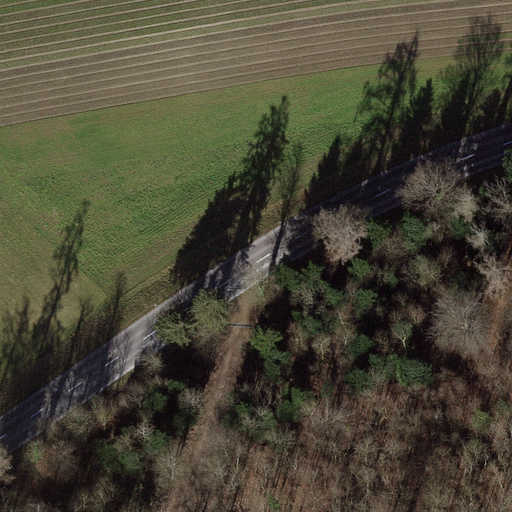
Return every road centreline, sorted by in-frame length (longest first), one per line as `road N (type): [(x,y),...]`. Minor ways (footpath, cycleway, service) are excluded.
road 1 (tertiary): [(0,445),(235,275),(447,164),(511,143)]
road 2 (track): [(185,511),(240,330),(235,275)]
